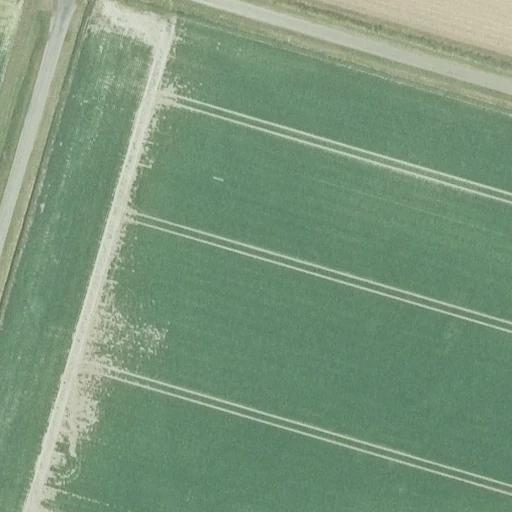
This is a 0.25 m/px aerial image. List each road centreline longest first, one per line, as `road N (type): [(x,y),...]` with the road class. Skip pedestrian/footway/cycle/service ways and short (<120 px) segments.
road 1 (unclassified): [(511,97),(196,0)]
road 2 (unclassified): [(0,235),(68,0)]
